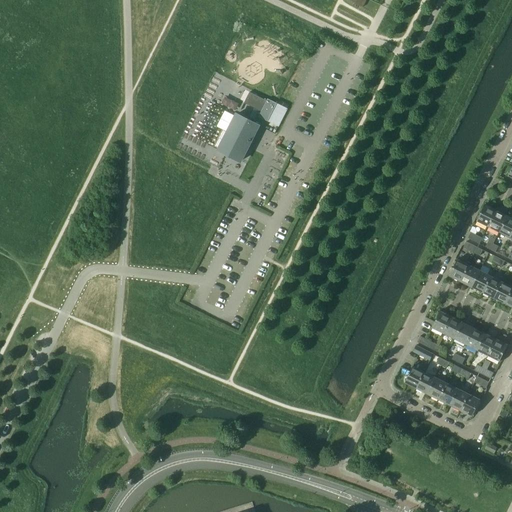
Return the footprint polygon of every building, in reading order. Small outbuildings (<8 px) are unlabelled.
[(258,117),(261,118),(267,121),(276,103),(267,99),(258,117)] [(258,126),(258,125),(236,114),(218,150),(229,156),(240,161),(258,126)] [(476,221),(488,227),(497,210),(485,204),(476,221)] [(488,227),(499,232),(507,216),(497,210),(488,227)] [(499,232),(510,238),(511,234),(511,218),(507,216),(499,232)] [(468,238),(480,244),(482,238),(471,232),(468,238)] [(490,250),(493,244),(488,241),(485,247),(490,250)] [(463,247),(475,253),(478,248),(466,242),(463,247)] [(498,246),(493,244),(490,250),(496,252),(498,246)] [(497,265),(500,259),(494,256),(491,262),(497,265)] [(449,275),(461,281),(469,265),(457,260),(449,275)] [(461,281),(472,287),(480,271),(469,265),(461,281)] [(472,287),(483,292),(491,277),(480,271),(472,287)] [(483,292),(494,298),(502,282),(491,277),(483,292)] [(494,298),(505,304),(511,290),(511,287),(502,282),(494,298)] [(444,333),(452,317),(440,311),(432,327),(444,333)] [(444,333),(455,339),(463,323),(452,317),(444,333)] [(455,339),(466,344),(474,328),(463,323),(455,339)] [(466,344),(477,350),(485,334),(474,328),(466,344)] [(477,350),(488,356),(496,340),(485,334),(477,350)] [(435,350),(438,345),(421,336),(418,342),(435,350)] [(496,340),(488,356),(499,362),(507,345),(496,340)] [(416,346),(413,352),(424,357),(427,351),(416,346)] [(457,362),(460,356),(454,353),(451,359),(457,362)] [(441,366),(444,360),(439,357),(436,363),(441,366)] [(473,370),(479,373),(482,367),(476,364),(473,370)] [(416,388),(424,372),(413,366),(404,382),(416,388)] [(482,367),(479,373),(491,379),(494,373),(482,367)] [(463,377),(466,371),(460,368),(458,374),(463,377)] [(416,388),(427,394),(435,378),(424,372),(416,388)] [(474,383),(486,389),(489,383),(477,377),(474,383)] [(427,394),(438,399),(446,383),(435,378),(427,394)] [(438,399),(449,405),(457,389),(446,383),(438,399)] [(449,405),(460,411),(468,394),(457,389),(449,405)] [(468,394),(460,411),(472,416),(480,400),(468,394)] [(487,442),(484,449),(494,454),(497,448),(487,442)]
